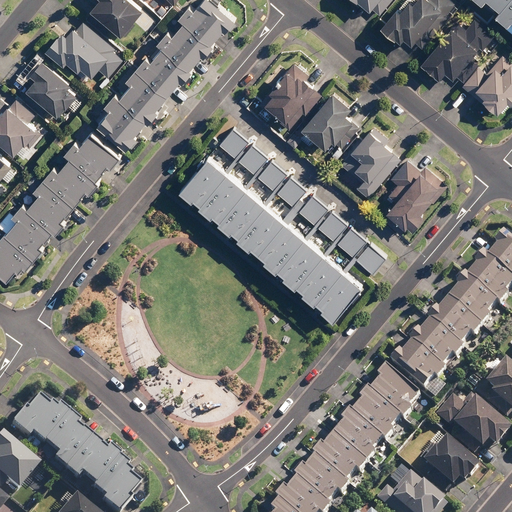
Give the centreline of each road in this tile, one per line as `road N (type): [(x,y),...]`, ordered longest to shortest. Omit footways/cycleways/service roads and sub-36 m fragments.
road 1 (residential): [(202,496),(281,433),(423,265)]
road 2 (residential): [(218,94),(138,184),(31,333)]
road 3 (residential): [(423,265),(218,94)]
road 4 (residential): [(295,5),(495,171)]
road 5 (residential): [(31,333),(167,451),(202,496)]
